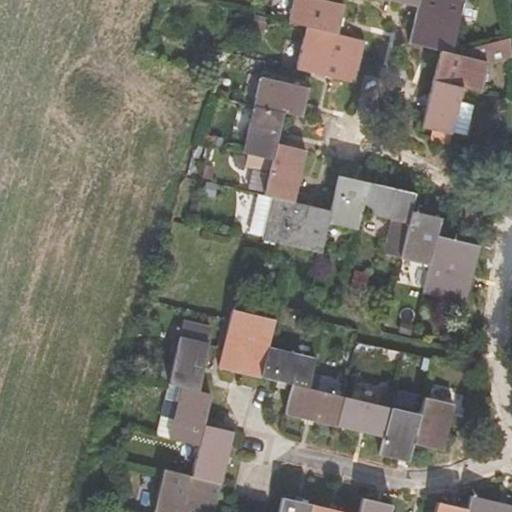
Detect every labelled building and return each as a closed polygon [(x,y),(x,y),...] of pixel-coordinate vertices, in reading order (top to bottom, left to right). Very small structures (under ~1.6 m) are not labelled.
[(293,0),(288,22),(307,27),(296,69),(354,84),(364,41),(336,34),(342,6),(318,0),(293,0)] [(385,0),(417,8),(409,43),(439,50),(432,80),(421,126),(432,130),(430,140),(449,144),(452,132),(460,102),(460,101),(464,87),(480,91),(487,64),(509,56),(506,38),(451,53),(464,0),(385,0)] [(265,33),(267,25),(251,20),(249,29),(265,33)] [(242,153),(248,155),(272,161),(269,174),(265,192),(264,196),(272,198),(262,237),(263,241),(320,253),(327,223),(357,231),(361,213),(391,220),(383,253),(399,258),(428,265),(422,294),(463,304),(477,246),(436,235),(440,219),(411,211),(414,194),(368,183),(339,175),(330,211),(294,203),(306,152),(276,144),(282,114),(301,118),(307,89),(261,77),(253,105),(242,153)] [(467,136),(475,105),(460,101),(460,102),(452,132),(467,136)] [(245,168),(252,170),(269,174),(272,161),(248,155),(245,168)] [(248,188),(265,192),(269,174),(252,170),(248,188)] [(248,233),(262,237),(272,198),(264,196),(257,194),(248,233)] [(268,347),(273,321),(232,310),(229,321),(218,368),(260,377),(290,385),(284,414),(382,438),(378,456),(407,463),(412,445),(441,452),(448,422),(453,406),(423,398),(419,415),(390,408),(341,397),(307,389),(314,359),(268,347)] [(197,447),(190,477),(161,470),(152,511),(213,511),(220,484),(231,433),(202,426),(210,395),(196,391),(208,344),(178,337),(167,384),(159,417),(172,420),(167,439),(197,447)] [(511,511),(511,506),(469,497),(465,510),(436,503),(433,511),(388,511),(390,506),(361,499),(357,511),(339,511),(310,505),(281,498),(277,511),(511,511)]
